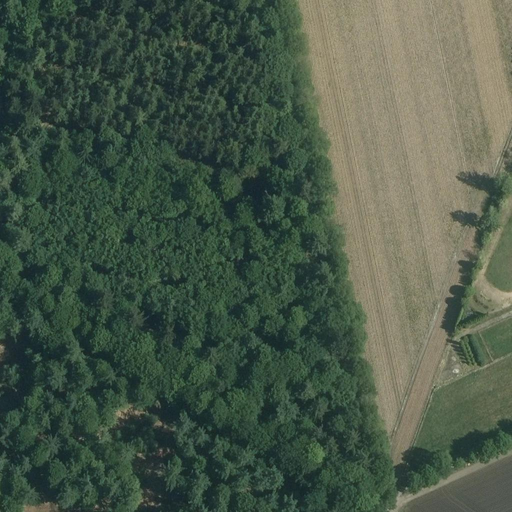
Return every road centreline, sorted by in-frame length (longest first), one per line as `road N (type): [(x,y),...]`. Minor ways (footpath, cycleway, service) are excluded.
road 1 (track): [(370,505),(0,280)]
road 2 (track): [(390,508),(511,450)]
